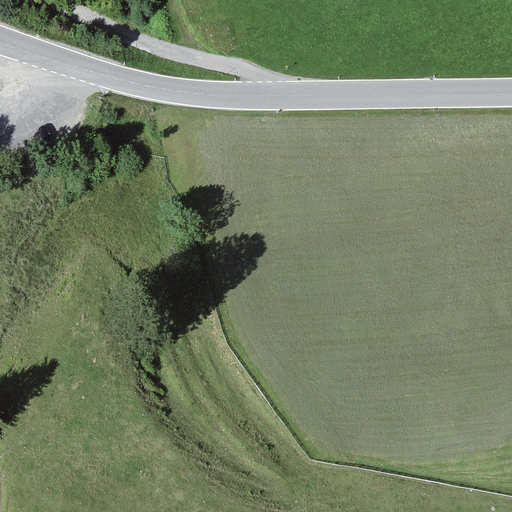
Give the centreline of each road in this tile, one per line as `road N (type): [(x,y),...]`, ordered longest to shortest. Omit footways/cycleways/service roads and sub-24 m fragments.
road 1 (tertiary): [(0,37),(169,91),(284,96)]
road 2 (unclassified): [(57,0),(164,52),(241,72),(284,96)]
road 3 (tertiary): [(284,96),(511,92)]
